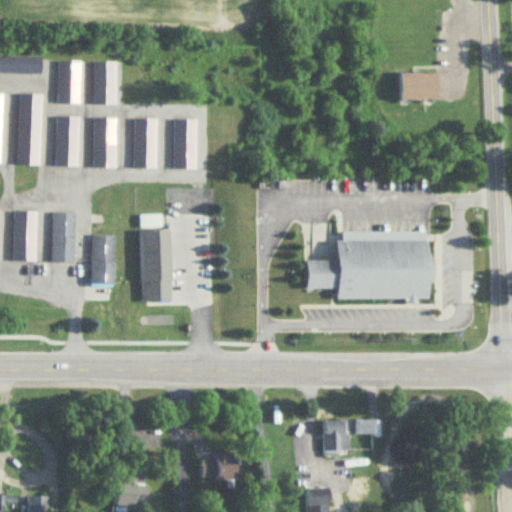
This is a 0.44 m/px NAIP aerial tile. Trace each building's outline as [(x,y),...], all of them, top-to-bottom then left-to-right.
[(0,73),(40,74),(40,58),(0,57),(0,73)] [(79,104),(79,62),(57,62),(57,104),(79,104)] [(92,105),(115,105),(115,63),(92,63),(92,105)] [(437,74),(397,74),(397,101),(436,101),(437,74)] [(40,96),(17,95),(16,165),(39,166),(40,96)] [(77,168),(78,118),(55,118),(54,168),(77,168)] [(115,169),(115,118),(91,118),(91,169),(115,169)] [(155,119),(132,119),(132,169),(155,169),(155,119)] [(195,169),(195,120),(172,120),(172,169),(195,169)] [(12,263),(35,263),(35,213),(12,213),(12,263)] [(74,263),(74,214),(51,214),(51,263),(74,263)] [(170,303),(170,232),(140,232),(140,303),(170,303)] [(305,262),(305,291),(335,290),(335,302),(429,300),(428,232),(341,233),(341,241),(335,242),(336,262),(305,262)] [(114,287),(114,237),(91,237),(91,287),(114,287)] [(322,422),(323,452),(348,452),(348,438),(379,437),(379,421),(322,422)] [(235,480),(235,455),(197,455),(197,480),(235,480)] [(110,507),(147,507),(147,483),(110,483),(110,507)] [(304,489),(304,511),(328,511),(328,489),(304,489)] [(45,511),(46,497),(25,497),(25,511),(45,511)]
